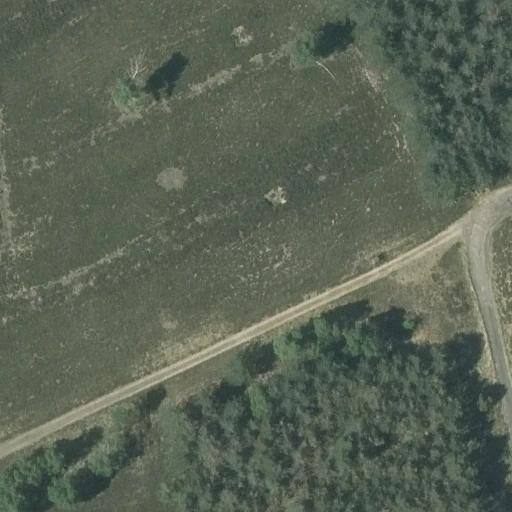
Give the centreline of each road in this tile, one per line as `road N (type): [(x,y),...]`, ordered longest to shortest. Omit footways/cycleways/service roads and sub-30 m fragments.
road 1 (track): [(0,455),(511,216)]
road 2 (track): [(511,429),(478,231)]
